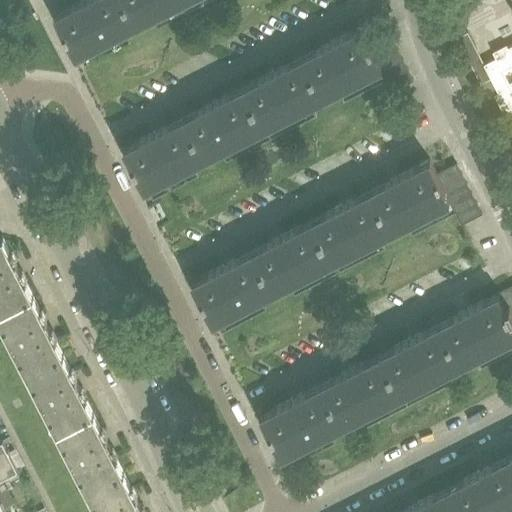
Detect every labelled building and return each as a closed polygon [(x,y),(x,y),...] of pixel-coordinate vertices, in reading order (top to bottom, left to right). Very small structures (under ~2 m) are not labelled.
[(138,20),(127,0),(79,0),(55,12),(76,52),(138,20)] [(127,0),(138,20),(176,0),(127,0)] [(301,55),(322,95),(380,65),(378,60),(373,49),(369,38),(361,24),(301,55)] [(373,49),(393,39),(388,28),(369,38),(373,49)] [(480,55),(468,30),(457,36),(470,61),(480,55)] [(393,39),(373,49),(378,60),(399,49),(393,39)] [(511,43),(508,46),(503,49),(505,52),(484,63),(498,91),(494,93),(503,111),(508,108),(511,115),(511,43)] [(383,70),(404,59),(399,49),(378,60),(380,65),(383,70)] [(322,95),(301,55),(243,85),(263,125),(322,95)] [(388,80),(409,69),(404,59),(383,70),(388,80)] [(409,69),(388,80),(393,89),(414,79),(409,69)] [(263,125),(243,85),(186,114),(206,154),(263,125)] [(186,114),(135,140),(124,146),(144,185),(206,154),(186,114)] [(430,158),(369,189),(389,228),(448,198),(448,193),(437,171),(430,158)] [(462,172),(457,161),(437,171),(443,183),(462,172)] [(468,183),(462,172),(443,183),(448,193),(468,183)] [(451,204),(473,193),(468,183),(448,193),(448,198),(451,204)] [(389,228),(369,189),(310,219),(330,258),(389,228)] [(478,203),(473,193),(451,204),(457,214),(478,203)] [(457,214),(461,222),(482,211),(478,203),(457,214)] [(310,219),(252,249),(272,288),(330,258),(310,219)] [(0,308),(32,292),(3,234),(0,235),(0,308)] [(252,249),(237,256),(192,279),(212,318),(272,288),(252,249)] [(511,282),(498,290),(503,301),(511,321),(511,282)] [(511,321),(503,301),(498,290),(439,321),(458,361),(511,332),(511,321)] [(0,308),(0,317),(27,369),(63,351),(32,292),(0,308)] [(439,321),(380,351),(399,391),(458,361),(439,321)] [(93,410),(75,374),(63,351),(27,369),(57,428),(93,410)] [(380,351),(320,382),(340,422),(399,391),(380,351)] [(340,422),(320,382),(260,412),(281,452),(340,422)] [(57,428),(88,487),(124,469),(93,410),(57,428)] [(0,496),(5,506),(16,500),(10,487),(13,486),(7,474),(18,468),(3,439),(0,440),(0,496)] [(461,511),(490,511),(511,501),(511,465),(507,455),(447,485),(461,511)] [(145,511),(124,469),(88,487),(100,511),(145,511)] [(461,511),(447,485),(394,511),(461,511)]
